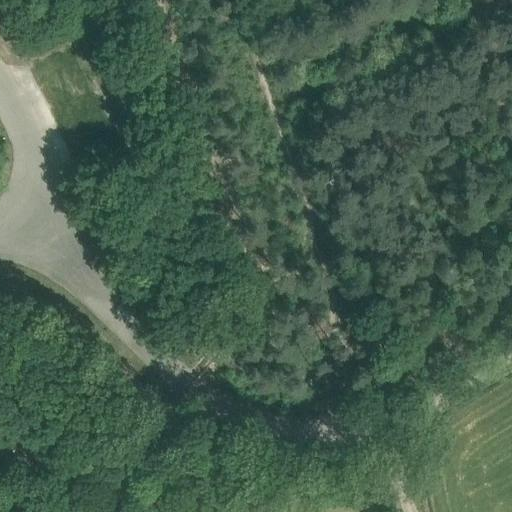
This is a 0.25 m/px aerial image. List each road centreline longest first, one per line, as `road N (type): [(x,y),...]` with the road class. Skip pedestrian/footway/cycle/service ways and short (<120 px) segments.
road 1 (track): [(391,434),(302,249),(216,0)]
road 2 (track): [(268,291),(206,369),(92,463),(0,440)]
road 3 (track): [(391,434),(511,365)]
